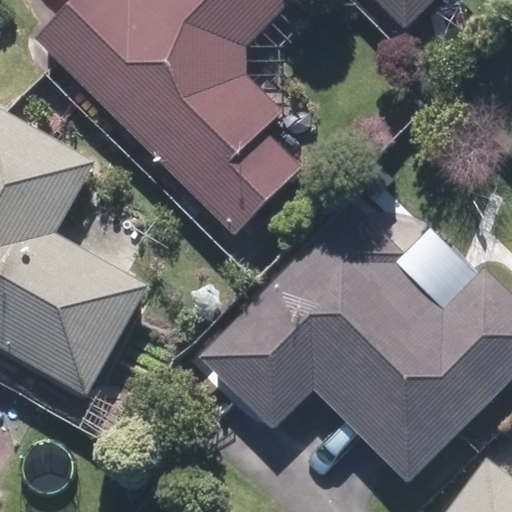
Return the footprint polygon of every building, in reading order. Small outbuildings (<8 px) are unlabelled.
[(79,0),(45,35),(232,220),(292,160),(260,129),(277,111),(235,69),(303,0),(79,0)] [(337,22),(300,49),(333,95),(370,67),(337,22)] [(0,330),(98,382),(147,287),(129,278),(158,221),(90,186),(101,165),(0,112),(0,330)] [(411,254),(348,199),(214,349),(285,412),(313,381),(414,471),(511,361),(511,296),(488,274),(456,310),(403,263),(411,254)] [(511,511),(511,468),(496,458),(458,511),(511,511)] [(0,496),(10,479),(0,473),(0,496)]
